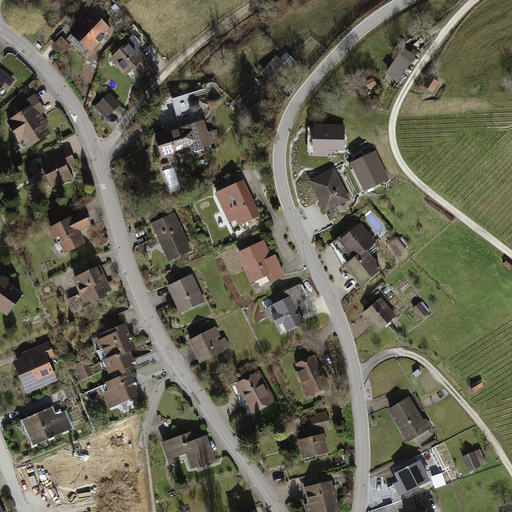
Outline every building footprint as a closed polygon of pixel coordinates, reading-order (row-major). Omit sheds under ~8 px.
[(93,12),(72,33),(91,51),(111,30),(93,12)] [(62,39),(54,47),(62,55),(70,47),(62,39)] [(131,42),(112,59),(126,75),(134,68),(141,75),(152,65),(131,42)] [(407,49),(387,74),(396,82),(417,58),(407,49)] [(276,59),(265,73),(277,83),(289,70),(276,59)] [(0,91),(6,96),(16,81),(2,70),(0,72),(0,91)] [(14,130),(28,148),(49,132),(39,119),(48,112),(36,96),(23,106),(27,111),(14,120),(19,126),(14,130)] [(110,96),(97,108),(106,118),(119,106),(110,96)] [(204,123),(157,138),(164,160),(211,144),(204,123)] [(346,125),(313,126),(314,154),(346,154),(346,125)] [(218,130),(211,132),(215,144),(222,141),(218,130)] [(57,160),(44,166),(54,187),(72,179),(66,166),(75,162),(68,147),(54,154),(57,160)] [(375,152),(349,165),(364,194),(389,182),(375,152)] [(334,170),(311,182),(326,212),(349,201),(334,170)] [(243,183),(220,195),(235,226),(259,214),(243,183)] [(174,216),(154,226),(170,260),(190,250),(174,216)] [(82,218),(50,231),(62,259),(94,245),(82,218)] [(360,227),(341,244),(357,261),(346,271),(361,288),(382,271),(368,254),(377,247),(360,227)] [(265,245),(241,257),(254,282),(269,274),(273,281),(282,276),(265,245)] [(101,269),(76,278),(87,307),(112,298),(101,269)] [(0,277),(0,317),(5,322),(25,300),(0,277)] [(193,278),(170,288),(182,313),(205,302),(193,278)] [(302,325),(289,300),(275,308),(287,333),(302,325)] [(381,302),(366,314),(380,331),(395,319),(381,302)] [(423,303),(414,309),(422,320),(431,314),(423,303)] [(104,385),(113,411),(140,401),(132,379),(137,377),(128,354),(136,351),(127,326),(100,336),(109,358),(104,360),(112,382),(104,385)] [(213,329),(190,341),(200,361),(224,349),(213,329)] [(16,364),(30,395),(60,381),(52,363),(59,360),(50,341),(27,352),(30,358),(16,364)] [(315,358),(295,366),(309,398),(328,390),(315,358)] [(91,360),(77,363),(81,381),(95,378),(91,360)] [(260,376),(239,386),(253,413),(274,402),(260,376)] [(481,380),(472,385),(475,390),(484,386),(481,380)] [(410,395),(389,408),(408,440),(430,427),(410,395)] [(49,406),(22,418),(35,447),(72,431),(63,411),(53,415),(49,406)] [(327,414),(310,419),(314,431),(330,427),(327,414)] [(195,430),(163,441),(168,455),(186,449),(192,467),(213,459),(205,436),(198,438),(195,430)] [(324,437),(302,442),(306,459),(328,453),(324,437)] [(476,451),(464,456),(469,469),(481,464),(476,451)] [(422,459),(397,470),(407,492),(431,481),(422,459)] [(331,482),(306,487),(311,511),(326,511),(337,510),(331,482)]
